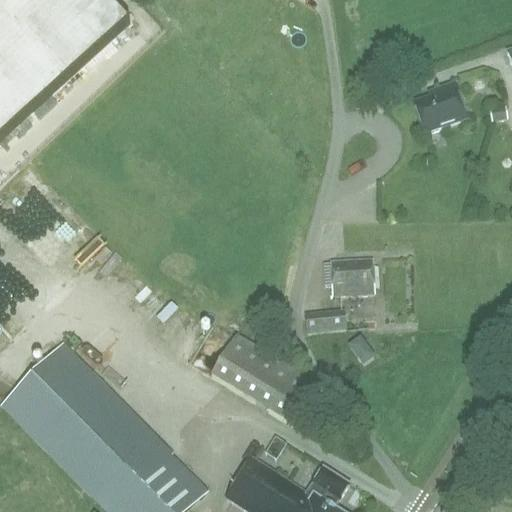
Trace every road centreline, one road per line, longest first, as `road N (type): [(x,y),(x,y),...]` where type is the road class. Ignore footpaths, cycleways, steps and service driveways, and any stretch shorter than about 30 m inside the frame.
road 1 (unclassified): [(427,511),(306,360),(296,336),(296,296),(325,193)]
road 2 (unclassified): [(325,193),(338,123),(362,119),(380,126),(389,152),(380,167),(328,193)]
road 3 (tertiary): [(445,511),(511,409)]
